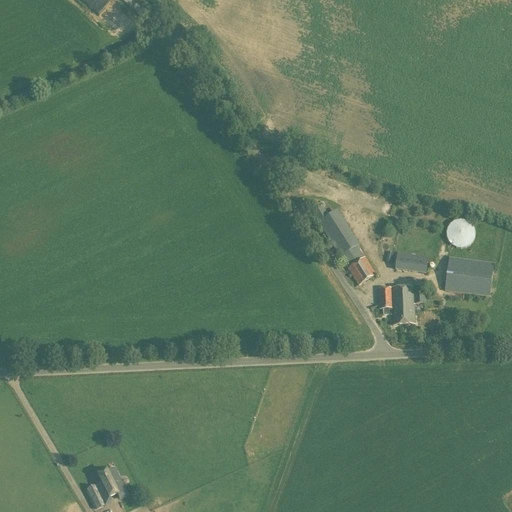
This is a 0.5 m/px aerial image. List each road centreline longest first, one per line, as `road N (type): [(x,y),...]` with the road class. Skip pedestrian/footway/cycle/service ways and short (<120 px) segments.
road 1 (unclassified): [(382,353),(380,336),(203,64),(133,0)]
road 2 (unclassified): [(0,371),(382,353)]
road 3 (unclassified): [(382,353),(511,345)]
